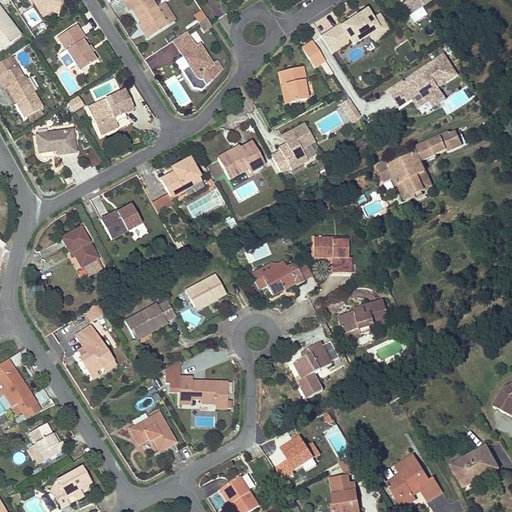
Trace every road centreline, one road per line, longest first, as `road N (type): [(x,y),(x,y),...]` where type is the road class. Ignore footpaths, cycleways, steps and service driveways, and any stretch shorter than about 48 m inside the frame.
road 1 (residential): [(135,504),(14,319)]
road 2 (residential): [(182,478),(246,441),(254,354)]
road 3 (residential): [(176,135),(35,211)]
road 4 (residential): [(94,0),(176,135)]
